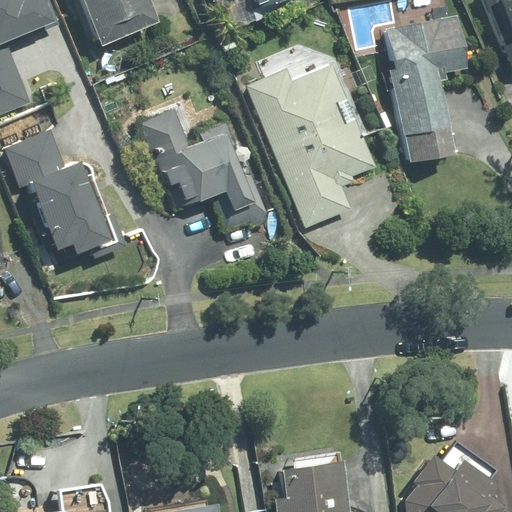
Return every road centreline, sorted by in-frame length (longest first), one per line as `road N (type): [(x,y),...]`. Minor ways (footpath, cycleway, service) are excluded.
road 1 (residential): [(511,322),(459,319),(310,338),(0,391)]
road 2 (unknown): [(219,353),(250,511)]
